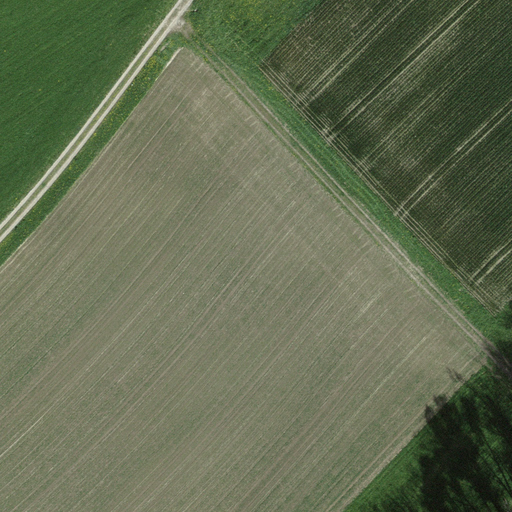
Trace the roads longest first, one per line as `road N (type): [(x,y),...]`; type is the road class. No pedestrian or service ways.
road 1 (track): [(181,27),(511,372)]
road 2 (track): [(0,247),(80,161),(202,0)]
